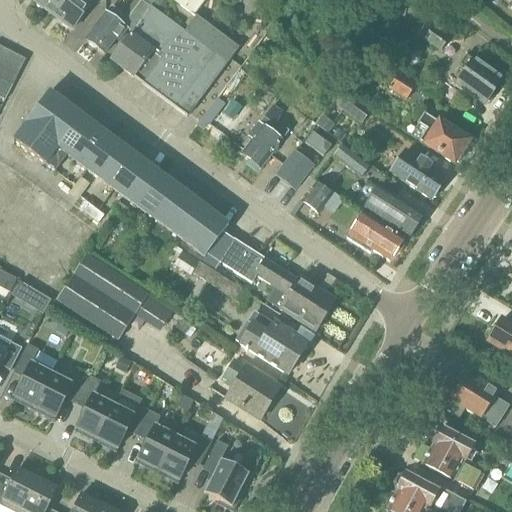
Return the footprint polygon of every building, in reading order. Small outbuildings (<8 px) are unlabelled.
[(52,17),(64,0),(34,0),(33,2),(35,4),(36,7),(41,11),(44,10),(52,17)] [(64,0),(52,17),(61,23),(61,26),(66,30),(69,29),(71,31),(91,5),(84,0),(64,0)] [(126,31),(131,34),(136,27),(149,10),(150,11),(158,0),(132,0),(121,16),(110,8),(104,16),(104,15),(85,41),(87,43),(88,46),(92,50),(96,49),(104,55),(115,41),(118,43),(126,31)] [(166,0),(191,18),(203,0),(166,0)] [(136,27),(131,34),(110,63),(144,88),(183,35),(150,11),(149,10),(136,27)] [(195,19),(183,35),(144,88),(186,119),(237,50),(195,19)] [(423,41),(439,53),(449,40),(432,28),(423,41)] [(483,106),(485,104),(489,104),(493,98),(492,94),(501,82),(473,61),(472,63),(465,58),(457,68),(464,73),(455,86),(483,106)] [(5,73),(1,82),(11,87),(16,79),(5,73)] [(397,75),(388,90),(406,101),(415,87),(397,75)] [(117,212),(198,265),(213,274),(219,264),(251,285),(255,278),(288,299),(280,312),(314,334),(333,303),(299,281),(298,283),(222,235),(227,227),(48,94),(12,143),(54,174),(50,178),(88,206),(91,202),(97,206),(76,237),(27,200),(0,236),(0,260),(54,301),(109,216),(117,212)] [(367,114),(336,94),(328,106),(359,126),(367,114)] [(453,166),(455,164),(457,165),(463,156),(461,154),(468,143),(424,115),(417,125),(426,131),(418,143),(453,166)] [(240,156),(247,162),(244,165),(257,174),(259,171),(280,144),(288,134),(275,124),(273,127),(263,120),(257,127),(257,126),(248,138),(252,141),(240,156)] [(312,135),(304,146),(322,159),(330,149),(312,135)] [(341,147),(332,159),(359,180),(368,168),(341,147)] [(314,168),(294,153),(276,178),(296,193),(314,168)] [(419,160),(417,163),(403,154),(389,175),(430,202),(431,199),(434,199),(437,196),(436,192),(443,182),(428,171),(430,168),(419,160)] [(315,185),(301,204),(317,216),(331,197),(315,185)] [(382,199),(372,215),(380,221),(408,239),(422,218),(394,200),(391,205),(382,199)] [(388,263),(393,256),(399,256),(404,248),(402,241),(375,224),(366,237),(359,232),(352,243),(360,248),(359,249),(369,255),(371,252),(388,263)] [(86,258),(73,279),(133,318),(146,297),(86,258)] [(241,292),(213,274),(198,265),(192,275),(234,303),(241,292)] [(15,280),(0,272),(0,289),(8,293),(15,280)] [(133,318),(73,279),(56,304),(117,343),(133,318)] [(31,310),(41,316),(49,302),(39,296),(31,310)] [(246,324),(234,343),(239,346),(238,347),(286,377),(306,346),(272,325),(271,326),(262,320),(257,329),(251,326),(250,327),(246,324)] [(486,344),(511,361),(511,366),(505,378),(511,382),(511,329),(500,322),(495,331),(492,331),(488,338),(489,341),(486,344)] [(0,339),(0,367),(9,373),(21,350),(0,339)] [(10,402),(32,413),(53,372),(33,362),(38,352),(27,347),(14,372),(24,378),(12,402),(11,401),(10,402)] [(233,363),(221,381),(232,388),(224,401),(258,422),(278,391),(244,369),(233,363)] [(53,372),(32,413),(53,424),(54,423),(53,422),(65,399),(75,404),(87,382),(76,376),(73,382),(53,372)] [(72,434),(94,445),(114,404),(95,394),(99,384),(89,378),(87,382),(75,404),(86,409),(74,433),(73,432),(72,434)] [(465,380),(458,390),(454,390),(451,396),(452,400),(450,403),(452,405),(446,413),(458,420),(464,412),(480,422),(480,421),(495,431),(508,408),(494,399),(497,394),(478,382),(475,386),(465,380)] [(127,430),(137,435),(149,413),(138,408),(134,414),(114,404),(94,445),(115,456),(116,454),(115,454),(127,430)] [(134,465),(156,476),(176,435),(156,425),(160,419),(149,413),(137,435),(148,441),(136,465),(135,464),(134,465)] [(421,448),(414,462),(423,466),(422,467),(452,484),(453,482),(473,493),(482,478),(461,467),(463,463),(464,464),(472,448),(440,431),(429,452),(421,448)] [(176,435),(156,476),(177,487),(178,486),(177,485),(189,462),(199,467),(210,445),(200,439),(196,445),(176,435)] [(203,469),(213,474),(203,496),(218,504),(217,506),(216,505),(215,506),(226,511),(234,511),(256,470),(254,469),(253,471),(244,467),(240,473),(220,463),(227,449),(216,443),(203,469)] [(0,507),(9,511),(20,511),(36,481),(17,471),(7,490),(0,486),(0,507)] [(426,510),(430,511),(459,511),(464,504),(438,489),(435,493),(403,476),(397,478),(393,486),(395,492),(397,494),(394,498),(412,508),(414,503),(427,509),(426,510)] [(50,511),(47,510),(56,491),(36,481),(20,511),(50,511)] [(71,511),(96,511),(100,506),(80,496),(71,511)] [(425,511),(426,510),(427,509),(414,503),(412,508),(394,498),(386,511),(425,511)]
